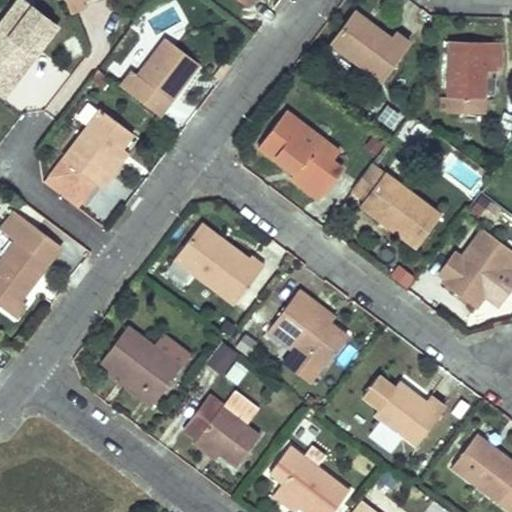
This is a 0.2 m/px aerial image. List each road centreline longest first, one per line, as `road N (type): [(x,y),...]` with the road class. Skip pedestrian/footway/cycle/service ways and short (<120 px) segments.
road 1 (residential): [(189,150),(496,370)]
road 2 (residential): [(26,373),(214,511)]
road 3 (residential): [(114,245),(0,162),(37,112)]
road 4 (residential): [(304,0),(189,150)]
road 5 (residential): [(114,245),(26,373)]
road 6 (residential): [(189,150),(114,245)]
